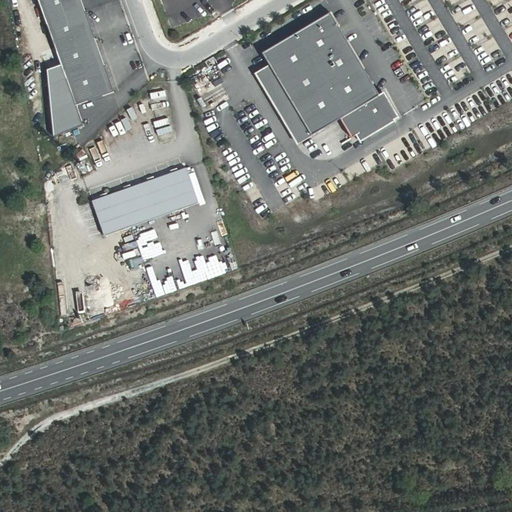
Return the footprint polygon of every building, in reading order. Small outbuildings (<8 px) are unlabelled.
[(36,0),(76,109),(114,96),(79,0),(36,0)] [(330,17),(262,58),(268,68),(282,91),(267,100),(277,115),(291,107),(311,140),(340,123),(351,143),(356,140),(366,134),(369,140),(398,122),(392,112),(388,115),(379,100),(330,17)] [(282,91),(268,68),(253,77),(296,149),(311,140),(291,107),(277,115),(267,100),(282,91)] [(204,84),(206,91),(222,86),(220,80),(204,84)] [(169,89),(153,93),(160,120),(175,116),(169,89)] [(384,97),(379,100),(388,115),(392,112),(384,97)] [(135,134),(146,133),(145,125),(134,126),(135,134)] [(161,139),(176,133),(173,125),(158,130),(161,139)] [(366,134),(356,140),(359,145),(369,140),(366,134)] [(47,141),(46,158),(54,159),(55,141),(47,141)] [(200,205),(188,170),(93,203),(106,238),(200,205)] [(148,226),(134,231),(145,262),(158,257),(148,226)] [(167,266),(174,265),(171,255),(165,257),(167,266)] [(214,275),(229,271),(227,264),(212,269),(214,275)] [(189,278),(197,278),(197,267),(190,267),(189,278)] [(189,272),(156,280),(158,293),(192,285),(189,272)] [(95,280),(98,290),(111,286),(108,276),(95,280)] [(134,287),(124,290),(127,298),(137,294),(134,287)]
